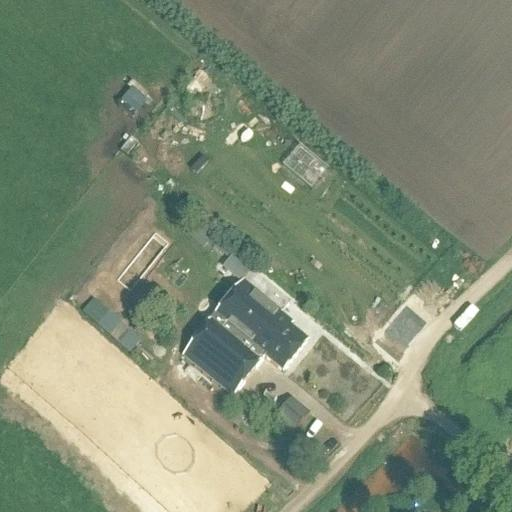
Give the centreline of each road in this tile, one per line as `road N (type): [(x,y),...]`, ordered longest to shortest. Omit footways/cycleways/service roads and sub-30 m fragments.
road 1 (unclassified): [(287,511),(404,407),(440,420),(511,479)]
road 2 (track): [(511,257),(434,332),(410,368),(404,407)]
